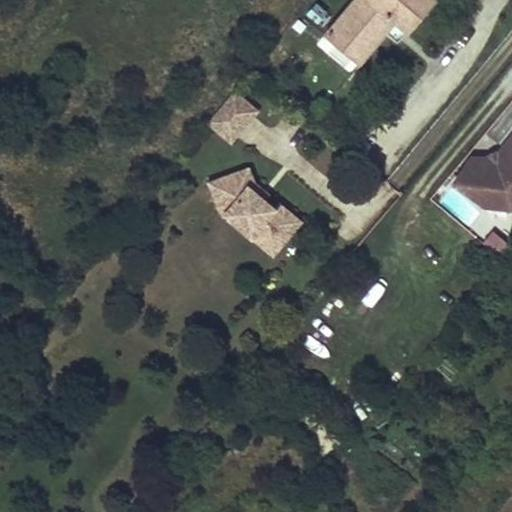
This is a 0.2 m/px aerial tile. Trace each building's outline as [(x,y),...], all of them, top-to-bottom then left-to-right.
[(435,0),(354,0),(325,35),(360,63),(387,31),(396,20),(408,29),(410,31),(435,0)] [(408,29),(396,20),(387,31),(398,41),(408,29)] [(256,110),(233,91),(208,121),(231,141),(256,110)] [(511,137),(496,157),(496,162),(489,162),(488,157),(488,156),(471,157),(453,182),(483,207),(511,210),(511,137)] [(254,182),(249,168),(243,170),(253,196),(259,194),(265,199),(269,195),(254,182)] [(253,196),(243,170),(210,182),(220,210),(261,244),(271,232),(283,242),(301,221),(279,203),(275,207),(265,199),(259,194),(253,196)] [(283,242),(271,232),(261,244),(273,254),(283,242)]
